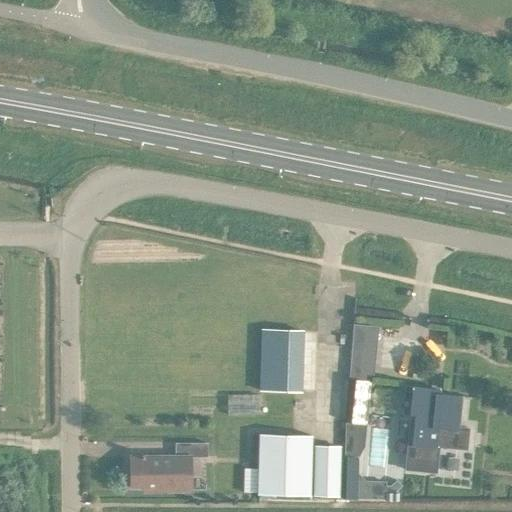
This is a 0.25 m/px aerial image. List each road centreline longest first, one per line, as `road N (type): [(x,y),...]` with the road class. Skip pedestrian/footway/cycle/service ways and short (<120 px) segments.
road 1 (unclassified): [(69,511),(72,219),(91,194),(117,183),(511,249)]
road 2 (primary): [(511,201),(0,103)]
road 3 (unclassified): [(82,0),(91,28),(511,117)]
road 4 (track): [(69,505),(511,505)]
